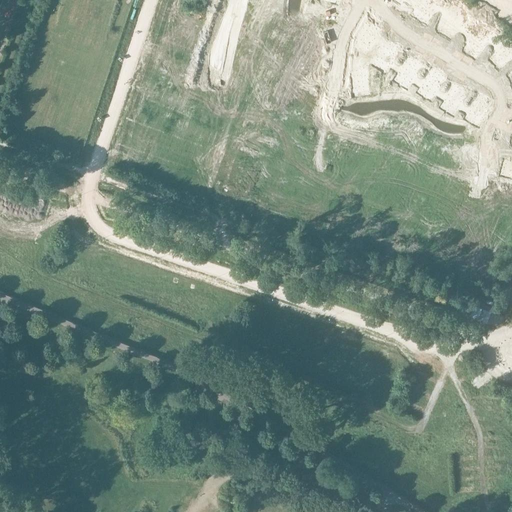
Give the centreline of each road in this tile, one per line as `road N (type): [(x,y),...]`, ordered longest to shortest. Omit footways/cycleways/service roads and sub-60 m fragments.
road 1 (unclassified): [(511,432),(389,329),(105,232),(92,216),(91,175),(150,0)]
road 2 (track): [(447,372),(414,429),(393,425),(0,255)]
